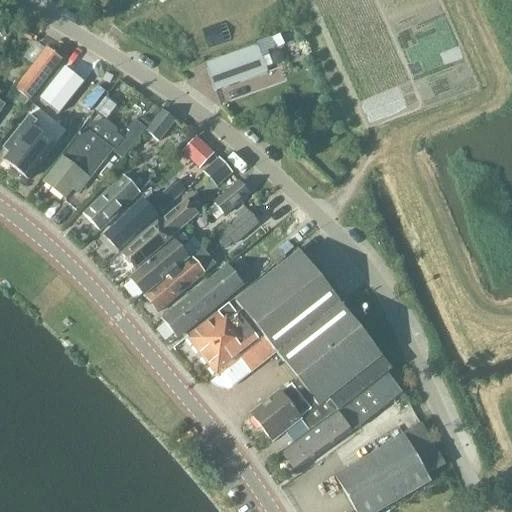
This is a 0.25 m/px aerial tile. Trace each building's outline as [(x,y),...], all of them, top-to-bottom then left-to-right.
[(207,65),(208,68),(216,92),(268,74),(258,47),(207,65)] [(30,102),(30,101),(58,65),(61,61),(46,49),(14,89),(30,102)] [(63,70),(39,101),(58,115),(82,84),(63,70)] [(146,117),(140,124),(148,130),(150,127),(153,124),(146,117)] [(155,150),(172,130),(159,121),(142,140),(155,150)] [(126,157),(138,141),(145,132),(134,123),(126,133),(128,134),(122,142),(117,138),(116,133),(105,124),(88,127),(85,131),(44,184),(65,200),(71,192),(78,197),(91,181),(89,180),(110,153),(122,162),(126,157)] [(199,172),(213,157),(196,141),(181,155),(199,172)] [(202,175),(203,176),(212,186),(228,171),(219,161),(202,175)] [(108,166),(100,177),(105,181),(114,170),(108,166)] [(139,174),(129,184),(123,177),(83,216),(100,233),(139,194),(149,185),(139,174)] [(225,218),(251,196),(239,183),(213,205),(225,218)] [(119,253),(180,191),(173,184),(147,210),(139,202),(104,237),(119,253)] [(137,272),(198,216),(185,201),(158,225),(157,224),(123,256),(137,272)] [(245,208),(236,215),(239,219),(248,212),(245,208)] [(233,248),(259,226),(248,212),(239,219),(222,233),(233,248)] [(144,297),(189,260),(181,250),(188,244),(182,237),(174,243),(175,244),(131,281),(144,297)] [(256,245),(246,254),(254,262),(264,253),(256,245)] [(277,252),(269,260),(275,267),(284,259),(277,252)] [(158,314),(212,269),(198,254),(189,260),(144,297),(158,314)] [(276,356),(339,306),(299,254),(235,304),(275,355),(276,356)] [(194,293),(210,313),(242,287),(226,267),(194,293)] [(210,313),(194,293),(161,320),(177,340),(210,313)] [(275,355),(235,304),(234,302),(228,307),(229,308),(188,341),(218,379),(210,384),(212,387),(214,389),(216,390),(219,391),(222,392),(227,391),(229,390),(232,389),(250,375),(272,358),(275,355)] [(339,306),(276,356),(316,407),(319,409),(328,402),(335,412),(337,411),(385,374),(390,370),(339,306)] [(385,374),(337,411),(352,431),(379,411),(400,393),(393,384),(385,374)] [(296,382),(252,417),(271,443),(303,418),(313,430),(335,412),(328,402),(319,409),(316,407),(296,382)] [(295,473),(349,433),(335,414),(281,454),(295,473)] [(348,505),(352,511),(377,511),(428,482),(402,438),(333,479),(348,505)]
